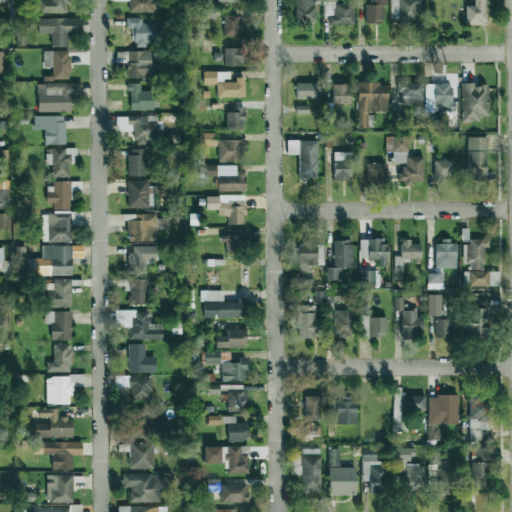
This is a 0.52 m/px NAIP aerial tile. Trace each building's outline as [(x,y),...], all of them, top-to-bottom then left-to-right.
[(35,0),(36,13),(68,12),(67,0),(35,0)] [(128,0),(129,13),(157,12),(156,0),(128,0)] [(384,0),(369,0),(370,5),(365,5),(365,23),(384,24),(384,0)] [(390,0),(391,20),(419,20),(418,0),(390,0)] [(466,24),(486,24),(485,0),(472,0),(473,6),(465,6),(466,24)] [(354,24),(353,3),(333,3),(334,15),(329,15),(329,25),(354,24)] [(201,18),(215,19),(216,9),(201,9),(201,18)] [(224,36),(241,35),(240,15),(223,15),(224,36)] [(67,47),(67,33),(81,33),(81,18),(38,18),(38,33),(50,33),(50,46),(67,47)] [(142,18),(126,18),(126,29),(134,29),(135,46),(156,45),(155,23),(142,24),(142,18)] [(243,48),(224,48),(223,65),(243,65),(243,48)] [(52,79),(69,79),(69,51),(43,50),(43,68),(52,68),(52,79)] [(126,78),(149,78),(150,51),(127,50),(126,78)] [(217,97),(244,96),(244,77),(235,78),(235,81),(229,81),(229,71),(203,72),(203,84),(216,84),(217,97)] [(296,83),(296,99),(316,98),(316,82),(296,83)] [(72,112),(72,96),(81,96),(82,84),(37,83),(37,111),(72,112)] [(128,110),(153,110),(153,91),(140,91),(140,83),(129,83),(128,110)] [(387,111),(387,83),(357,83),(357,128),(367,128),(367,112),(387,111)] [(422,106),(422,83),(400,83),(399,105),(422,106)] [(424,84),(425,112),(452,111),(452,83),(424,84)] [(488,116),(487,83),(460,84),(461,122),(479,122),(479,116),(488,116)] [(333,103),(350,103),(349,84),(332,84),(333,103)] [(226,109),(226,129),(244,129),(243,109),(226,109)] [(33,116),(33,130),(43,130),(44,145),(65,144),(64,115),(33,116)] [(116,131),(134,131),(134,143),(160,143),(160,116),(116,116),(116,131)] [(199,133),(199,146),(217,146),(217,133),(199,133)] [(423,157),(408,157),(407,136),(386,136),(386,151),(392,151),(392,164),(401,164),(401,183),(423,183),(423,157)] [(486,179),(486,137),(467,137),(466,178),(486,179)] [(218,140),(218,161),(241,161),(241,150),(245,150),(245,140),(218,140)] [(317,141),(287,140),(287,154),(299,154),(298,181),(307,182),(307,177),(316,177),(317,141)] [(75,150),(45,149),(45,164),(52,165),(51,176),(68,176),(69,164),(75,164),(75,150)] [(128,176),(145,176),(145,149),(127,149),(128,176)] [(351,152),(333,152),(333,180),(351,180),(351,152)] [(452,160),(434,161),(434,178),(452,178),(452,160)] [(385,163),(365,163),(366,181),(385,181),(385,163)] [(217,192),(245,191),(245,171),(236,171),(235,165),(201,165),(201,176),(217,176),(217,192)] [(0,208),(9,209),(9,180),(0,180),(0,208)] [(127,208),(153,207),(153,193),(158,193),(158,186),(148,186),(148,180),(127,181),(127,208)] [(53,210),(70,210),(70,181),(53,181),(53,192),(46,192),(46,203),(53,203),(53,210)] [(206,209),(218,210),(217,216),(227,216),(227,224),(244,224),(244,196),(206,195),(206,209)] [(9,214),(0,213),(0,228),(9,229),(9,214)] [(41,213),(42,242),(70,242),(69,213),(41,213)] [(135,220),(127,220),(127,242),(156,241),(155,228),(165,228),(165,218),(156,218),(156,214),(135,214),(135,220)] [(224,254),(243,253),(242,235),(224,236),(224,254)] [(483,247),(488,247),(488,238),(466,238),(467,268),(483,268),(483,247)] [(360,239),(360,259),(378,259),(378,266),(386,265),(386,239),(360,239)] [(351,240),(333,241),(333,267),(326,267),(327,280),(340,280),(339,268),(352,268),(351,240)] [(420,244),(410,244),(410,240),(400,240),(400,261),(420,261),(420,244)] [(456,268),(455,241),(434,242),(435,269),(456,268)] [(298,242),(298,284),(310,284),(311,265),(323,265),(323,242),(298,242)] [(71,274),(71,245),(42,246),(42,258),(28,258),(28,275),(71,274)] [(156,261),(156,246),(129,246),(129,274),(145,274),(146,261),(156,261)] [(359,271),(360,286),(379,285),(378,270),(359,271)] [(469,286),(489,286),(489,271),(469,271),(469,286)] [(428,283),(442,283),(443,279),(432,278),(432,274),(428,274),(428,283)] [(71,307),(71,279),(53,279),(53,289),(45,290),(45,307),(71,307)] [(150,279),(129,279),(128,305),(149,305),(150,279)] [(348,300),(348,289),(338,290),(338,300),(348,300)] [(223,291),(200,290),(200,301),(223,301),(223,291)] [(324,291),(314,291),(314,303),(324,303),(324,291)] [(428,316),(442,316),(442,295),(427,295),(428,316)] [(488,298),(469,297),(467,338),(486,338),(488,298)] [(237,302),(203,302),(204,318),(246,317),(246,298),(237,298),(237,302)] [(403,298),(393,298),(394,310),(403,310),(403,298)] [(0,327),(8,327),(9,310),(0,309),(0,327)] [(149,324),(149,310),(115,311),(116,326),(128,326),(129,339),(162,339),(162,323),(149,324)] [(333,335),(352,336),(352,310),(333,310),(333,335)] [(416,310),(402,311),(402,319),(396,319),(396,328),(401,328),(401,337),(422,336),(422,317),(416,318),(416,310)] [(45,323),(50,323),(50,340),(72,340),(71,311),(45,312),(45,323)] [(297,338),(316,338),(316,313),(298,313),(297,338)] [(386,318),(368,317),(368,337),(386,337),(386,318)] [(435,319),(434,338),(454,338),(455,319),(435,319)] [(226,330),(227,335),(216,336),(216,348),(246,347),(245,329),(226,330)] [(47,372),(71,372),(71,344),(53,344),(53,362),(47,361),(47,372)] [(128,373),(155,372),(155,356),(144,356),(144,344),(128,344),(128,373)] [(205,364),(220,363),(220,352),(205,352),(205,364)] [(221,361),(222,381),(246,380),(246,360),(221,361)] [(71,403),(71,386),(84,386),(84,375),(46,376),(46,404),(71,403)] [(152,377),(129,376),(129,400),(151,401),(152,377)] [(219,384),(207,384),(207,394),(220,393),(219,384)] [(392,432),(405,432),(406,411),(425,412),(425,395),(400,395),(401,388),(393,387),(392,432)] [(247,391),(227,391),(227,411),(247,411),(247,391)] [(319,394),(302,395),(304,421),(320,420),(319,394)] [(355,424),(357,396),(336,395),(335,423),(355,424)] [(458,396),(428,395),(427,437),(438,437),(438,424),(457,424),(458,396)] [(468,397),(469,430),(487,429),(486,397),(468,397)] [(145,408),(128,408),(129,437),(163,436),(162,421),(146,421),(145,408)] [(72,438),(72,418),(57,418),(58,409),(38,409),(38,418),(48,418),(48,423),(34,423),(33,437),(72,438)] [(246,423),(234,423),(234,417),(227,417),(228,441),(247,441),(246,423)] [(82,455),(81,441),(33,442),(33,454),(52,454),(52,470),(72,469),(72,455),(82,455)] [(153,468),(153,453),(158,453),(157,442),(128,442),(129,469),(153,468)] [(220,446),(204,446),(204,463),(221,463),(220,446)] [(240,446),(226,447),(226,473),(248,473),(247,453),(241,454),(240,446)] [(470,492),(488,491),(487,461),(490,461),(489,447),(468,448),(470,492)] [(319,490),(320,449),(302,448),(301,494),(311,494),(311,490),(319,490)] [(424,492),(424,464),(413,463),(413,448),(396,448),(396,473),(403,473),(402,492),(424,492)] [(339,449),(329,449),(329,466),(339,466),(339,449)] [(428,464),(438,465),(437,493),(455,494),(456,461),(440,461),(441,450),(429,449),(428,464)] [(388,464),(376,464),(376,454),(361,455),(362,481),(369,480),(369,493),(389,493),(388,464)] [(300,474),(300,455),(292,455),(292,474),(300,474)] [(167,474),(123,474),(123,487),(129,487),(129,502),(160,502),(160,488),(167,488),(167,474)] [(335,493),(354,493),(354,475),(335,474),(335,493)] [(72,503),(73,475),(47,475),(47,502),(72,503)] [(207,491),(219,491),(220,479),(207,478),(207,491)] [(221,502),(247,502),(247,484),(220,484),(221,502)]
